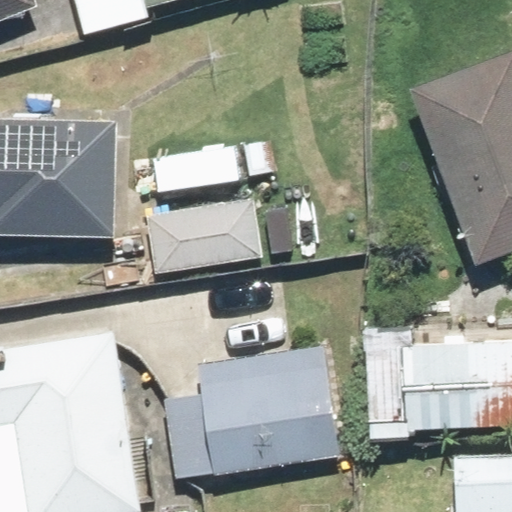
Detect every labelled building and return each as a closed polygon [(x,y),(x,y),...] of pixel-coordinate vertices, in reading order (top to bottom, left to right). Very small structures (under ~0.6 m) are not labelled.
[(0,0),(0,25),(44,7),(41,0),(0,0)] [(149,20),(143,0),(77,0),(86,35),(149,20)] [(511,47),(408,85),(473,262),(511,247),(511,47)] [(124,118),(0,115),(0,238),(121,241),(124,118)] [(156,155),(161,191),(242,181),(238,145),(156,155)] [(146,213),(159,279),(270,258),(258,192),(146,213)] [(120,511),(144,508),(116,327),(0,345),(0,511),(21,511),(26,511),(120,511)] [(511,337),(417,339),(418,428),(511,426),(511,337)] [(201,392),(172,397),(185,481),(350,456),(332,339),(195,360),(201,392)] [(511,511),(511,456),(455,455),(453,511),(511,511)]
